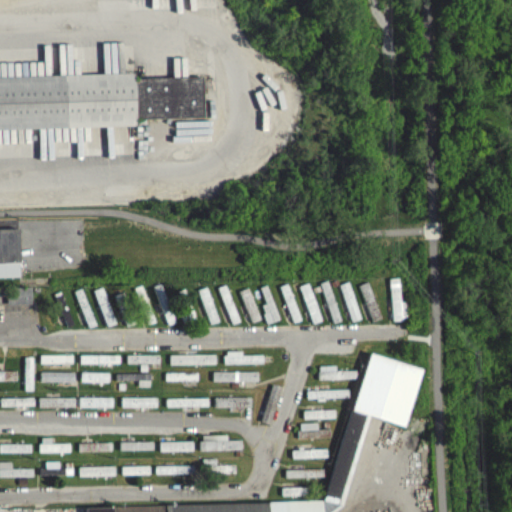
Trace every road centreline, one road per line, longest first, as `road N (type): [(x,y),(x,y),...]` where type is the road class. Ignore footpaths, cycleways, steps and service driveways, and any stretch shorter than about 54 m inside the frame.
road 1 (residential): [(0,497),(256,484),(309,334)]
road 2 (residential): [(0,340),(392,332)]
road 3 (residential): [(274,444),(227,422),(0,419)]
